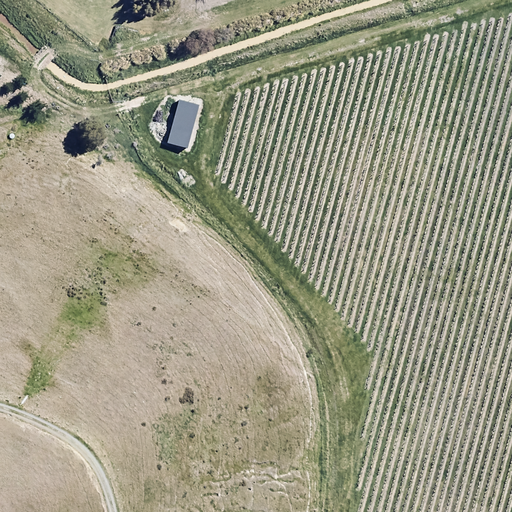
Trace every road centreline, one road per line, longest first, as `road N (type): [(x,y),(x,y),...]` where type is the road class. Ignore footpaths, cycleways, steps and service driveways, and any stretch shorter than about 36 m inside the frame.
road 1 (track): [(382,0),(81,85),(0,14)]
road 2 (track): [(0,416),(86,433),(104,511)]
